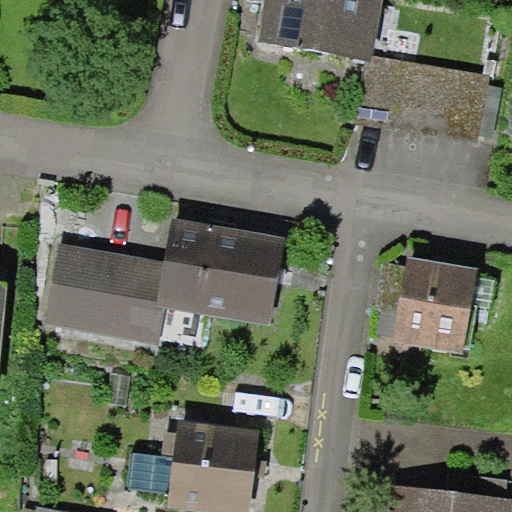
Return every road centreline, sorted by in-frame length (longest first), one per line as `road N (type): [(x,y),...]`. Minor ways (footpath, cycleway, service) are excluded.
road 1 (residential): [(320,511),(361,201)]
road 2 (residential): [(162,168),(361,201)]
road 3 (residential): [(192,0),(162,168)]
road 4 (residential): [(0,138),(162,168)]
road 5 (residential): [(361,201),(511,226)]
